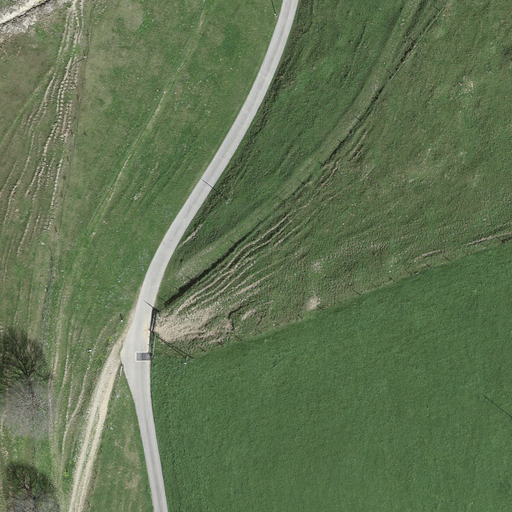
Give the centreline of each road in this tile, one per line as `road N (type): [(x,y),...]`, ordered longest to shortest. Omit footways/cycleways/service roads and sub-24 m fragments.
road 1 (unclassified): [(158,511),(136,381),(136,325),(171,228),(239,115),(283,0)]
road 2 (track): [(136,325),(109,363),(64,511)]
